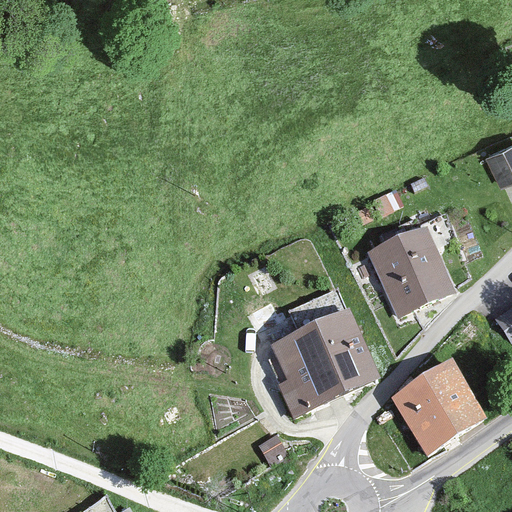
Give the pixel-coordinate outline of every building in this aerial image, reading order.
[(511,145),(492,154),(506,185),(511,181),(511,145)] [(432,226),(372,253),(402,318),(461,291),(432,226)] [(511,332),(511,295),(490,311),(508,336),(511,332)] [(349,317),(273,350),(303,418),(378,385),(349,317)] [(454,364),(396,402),(431,457),(489,419),(454,364)]
